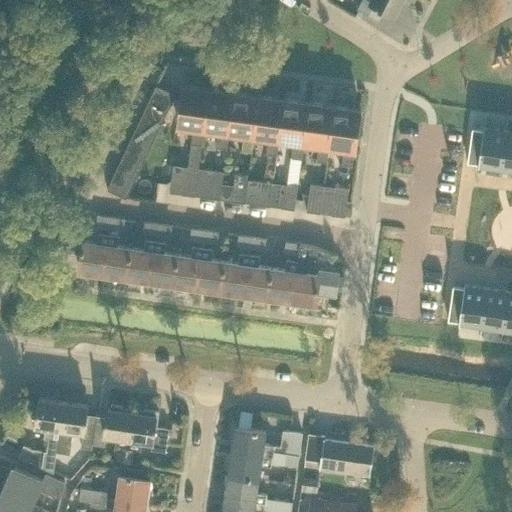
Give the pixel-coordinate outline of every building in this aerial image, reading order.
[(369,0),(361,0),(357,8),(379,19),(385,9),(395,15),(402,0),(369,0)] [(156,85),(151,96),(170,105),(176,94),(156,85)] [(204,129),(209,89),(183,85),(178,125),(193,127),(188,167),(184,166),(181,194),(194,196),(204,129)] [(234,92),(209,89),(204,129),(218,131),(216,146),(226,147),(228,132),(229,132),(234,92)] [(259,95),(234,92),(229,132),(243,134),(241,149),(252,151),(254,135),(259,95)] [(266,153),(278,154),(279,139),(284,99),(259,95),(254,135),(268,137),(266,153)] [(170,105),(151,96),(146,106),(166,115),(170,105)] [(291,157),(302,159),(304,142),(309,102),(284,99),(279,139),(293,141),(291,157)] [(316,159),(326,161),(329,146),(334,106),(309,102),(304,142),(318,145),(316,159)] [(146,106),(141,116),(160,125),(166,115),(146,106)] [(360,109),(334,106),(329,146),(343,148),(341,164),(352,165),(354,149),(355,149),(360,109)] [(136,127),(156,136),(160,125),(141,116),(136,127)] [(136,127),(131,137),(151,146),(156,136),(136,127)] [(478,163),(478,166),(500,169),(506,130),(483,127),(483,130),(482,138),(480,146),(479,155),(478,163)] [(473,128),(471,137),(482,138),(483,130),(473,128)] [(511,130),(506,130),(500,169),(511,171),(511,130)] [(126,147),(146,157),(151,146),(131,137),(126,147)] [(471,137),(470,145),(480,146),(482,138),(471,137)] [(470,145),(469,153),(479,155),(480,146),(470,145)] [(141,167),(146,157),(126,147),(122,157),(141,167)] [(469,153),(468,162),(478,163),(479,155),(469,153)] [(136,177),(141,167),(122,157),(116,168),(136,177)] [(131,187),(136,177),(116,168),(112,178),(131,187)] [(220,199),(223,171),(209,169),(206,197),(220,199)] [(231,201),(244,203),(248,179),(248,175),(234,173),(231,201)] [(126,198),(131,187),(112,178),(106,189),(126,198)] [(248,179),(244,203),(269,206),(273,182),(248,179)] [(310,183),(306,211),(320,213),(323,185),(310,183)] [(284,184),(281,208),(294,209),(298,186),(291,185),(284,184)] [(331,215),(345,217),(348,189),(335,187),(331,215)] [(96,226),(110,227),(111,216),(97,214),(96,226)] [(111,216),(110,227),(123,229),(124,218),(111,216)] [(143,233),(157,235),(158,222),(144,220),(143,233)] [(170,237),(172,224),(158,222),(157,235),(170,237)] [(190,239),(204,241),(205,229),(191,227),(190,239)] [(217,243),(219,231),(205,229),(204,241),(217,243)] [(108,244),(109,233),(98,231),(97,242),(83,240),(79,270),(103,273),(108,244)] [(103,273),(127,277),(131,247),(118,245),(119,235),(109,233),(108,244),(103,273)] [(239,234),(237,245),(240,246),(251,247),(252,236),(239,234)] [(264,249),(266,238),(252,236),(251,247),(264,249)] [(154,250),(156,239),(145,238),(144,249),(131,247),(127,277),(150,280),(154,250)] [(150,280),(174,283),(178,254),(165,252),(166,241),(156,239),(154,250),(150,280)] [(286,242),(285,251),(297,253),(298,244),(286,242)] [(78,246),(66,244),(65,252),(77,253),(78,246)] [(314,246),(298,244),(297,253),(298,253),(298,259),(296,259),(290,300),(315,303),(317,293),(336,296),(340,273),(320,270),(320,274),(308,272),(310,258),(327,260),(328,251),(314,246)] [(201,257),(203,246),(193,245),(191,255),(178,254),(174,283),(197,287),(201,257)] [(197,287),(221,290),(225,260),(212,259),(213,248),(203,246),(201,257),(197,287)] [(225,260),(221,290),(244,293),(248,264),(250,253),(239,251),(238,262),(225,260)] [(244,293),(268,297),(272,267),(259,265),(260,254),(250,253),(248,264),(244,293)] [(290,300),(296,259),(287,258),(285,269),(272,267),(268,297),(290,300)] [(459,321),(458,324),(481,327),(486,287),(464,284),(464,287),(462,296),(461,304),(460,312),(459,321)] [(453,286),(452,294),(462,296),(464,287),(453,286)] [(486,287),(481,327),(502,330),(508,290),(486,287)] [(511,290),(508,290),(502,330),(511,331),(511,290)] [(452,294),(451,303),(461,304),(462,296),(452,294)] [(451,303),(450,311),(460,312),(461,304),(451,303)] [(450,311),(448,319),(459,321),(460,312),(450,311)] [(54,471),(56,451),(64,402),(39,398),(35,425),(46,426),(44,438),(48,438),(46,451),(31,449),(23,445),(18,455),(53,471),(54,471)] [(88,405),(64,402),(56,451),(70,453),(73,430),(83,431),(81,447),(92,448),(93,442),(96,415),(87,414),(88,405)] [(114,452),(116,452),(115,460),(125,461),(133,412),(120,410),(121,405),(110,404),(110,408),(108,408),(107,417),(96,415),(93,442),(106,444),(107,435),(116,436),(114,452)] [(133,412),(125,461),(139,463),(142,440),(152,441),(151,449),(166,451),(169,428),(155,426),(157,415),(155,415),(155,411),(143,409),(142,413),(133,412)] [(232,452),(261,456),(271,457),(270,462),(284,465),(285,455),(299,457),(302,432),(289,430),(282,429),(280,446),(263,443),(265,431),(235,427),(232,452)] [(19,434),(7,429),(4,437),(15,443),(19,434)] [(324,436),(309,433),(305,458),(321,460),(320,470),(370,477),(375,446),(356,443),(356,444),(349,443),(350,442),(324,439),(324,436)] [(269,466),(270,462),(271,457),(261,456),(232,452),(228,475),(258,479),(260,465),(269,466)] [(298,467),(298,461),(299,458),(299,457),(285,455),(284,465),(298,467)] [(143,469),(113,464),(112,475),(120,476),(117,501),(146,504),(150,479),(141,478),(143,469)] [(14,466),(3,491),(32,504),(39,489),(60,498),(64,481),(45,473),(42,479),(14,466)] [(256,493),(258,479),(228,475),(225,499),(254,503),(254,502),(264,503),(264,504),(263,507),(277,509),(278,500),(266,498),(266,494),(256,493)] [(316,491),(318,478),(303,475),(301,489),(316,491)] [(71,492),(80,493),(81,490),(94,491),(93,500),(106,502),(106,499),(108,490),(75,486),(71,492)] [(94,491),(81,490),(80,493),(80,495),(80,499),(93,501),(94,491)] [(3,491),(0,497),(0,511),(28,511),(32,504),(3,491)] [(356,511),(357,504),(346,503),(309,498),(307,511),(356,511)] [(117,501),(106,499),(106,502),(106,506),(116,508),(115,511),(144,511),(146,504),(117,501)] [(253,511),(254,503),(225,499),(223,511),(253,511)] [(292,502),(278,500),(277,509),(290,511),(292,502)]
